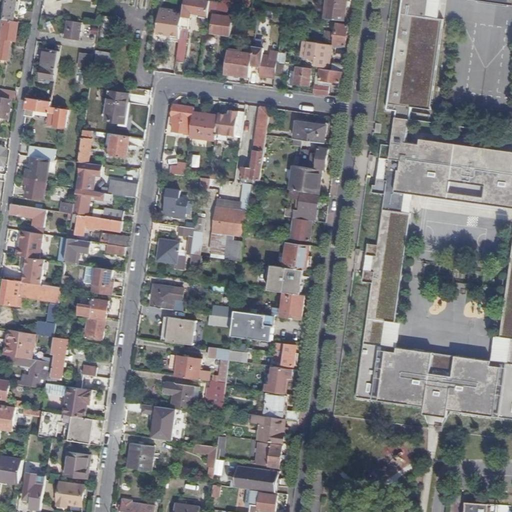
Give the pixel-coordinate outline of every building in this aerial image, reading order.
[(0,0),(0,19),(6,21),(9,0),(0,0)] [(348,0),(328,0),(326,20),(345,23),(348,0)] [(367,271),(364,282),(374,284),(358,399),(427,409),(430,386),(452,389),(449,412),(511,420),(511,152),(421,140),(421,146),(408,144),(413,109),(432,111),(444,20),(426,18),(428,0),(403,0),(388,111),(398,112),(393,147),(383,146),(381,159),(388,160),(385,181),(379,181),(377,194),(386,196),(379,246),(370,245),(368,255),(374,257),(372,272),(367,271)] [(230,5),(211,2),(209,13),(217,14),(217,11),(229,13),(230,5)] [(242,7),(236,6),(235,15),(246,17),(246,15),(247,8),(242,7)] [(260,10),(251,9),(247,8),(246,15),(260,17),(260,10)] [(180,41),(183,16),(174,14),(174,12),(161,10),(157,35),(168,36),(170,39),(180,41)] [(118,18),(103,16),(100,35),(115,37),(118,18)] [(212,34),(231,37),(234,18),(215,16),(212,34)] [(0,60),(1,61),(4,41),(5,35),(10,36),(12,22),(6,21),(0,19),(0,60)] [(69,22),(66,39),(79,41),(82,24),(69,22)] [(336,46),(346,48),(349,27),(339,25),(336,46)] [(331,46),(304,42),(302,58),(310,59),(310,61),(311,62),(313,63),(316,63),(315,66),(330,68),(331,61),(328,60),(331,46)] [(278,63),(278,59),(264,57),(265,50),(255,48),(254,55),(252,67),(261,69),(260,77),(276,79),(276,77),(278,63)] [(57,81),(61,53),(46,50),(42,79),(57,81)] [(113,54),(98,52),(95,71),(111,73),(113,54)] [(254,55),(229,52),(226,75),(250,79),(252,67),(254,55)] [(288,55),(279,54),(278,59),(278,63),(285,64),(287,65),(288,55)] [(93,57),(81,55),(79,67),(91,69),(93,57)] [(285,64),(278,63),(276,77),(283,78),(285,64)] [(348,73),(349,67),(334,65),(333,71),(342,73),(348,73)] [(312,69),(298,67),(297,73),(292,72),(290,84),(310,87),(312,69)] [(342,73),(333,71),(318,69),(317,73),(321,74),(320,81),(330,83),(341,84),(342,73)] [(321,74),(317,73),(315,85),(329,87),(330,83),(320,81),(321,74)] [(276,77),(276,79),(275,89),(283,89),(285,78),(283,78),(276,77)] [(313,93),(329,95),(330,87),(329,87),(315,85),(313,93)] [(15,94),(0,91),(0,100),(9,102),(14,103),(15,94)] [(130,95),(111,92),(106,122),(120,124),(125,125),(129,103),(130,95)] [(53,103),(29,99),(27,116),(35,118),(36,111),(52,114),(52,109),(53,103)] [(9,102),(0,100),(0,119),(5,121),(9,102)] [(132,104),(129,103),(125,125),(120,124),(119,127),(128,128),(132,104)] [(176,118),(175,123),(174,132),(191,135),(195,109),(174,106),(173,117),(176,118)] [(261,187),(272,109),(261,108),(254,162),(251,161),(250,170),(244,169),(241,184),(245,185),(253,186),(261,187)] [(67,128),(70,112),(52,109),(52,114),(50,126),(67,128)] [(228,116),(220,115),(217,135),(242,138),(246,114),(232,112),(231,114),(231,116),(228,116)] [(218,118),(195,114),(192,138),(216,141),(217,135),(220,115),(218,114),(218,118)] [(296,141),(325,145),(326,137),(328,127),(316,126),(298,123),(296,141)] [(326,137),(329,138),(331,128),(331,127),(331,126),(330,125),(329,125),(328,124),(317,123),(316,126),(328,127),(326,137)] [(127,137),(114,135),(111,157),(126,159),(128,146),(126,146),(127,137)] [(93,140),(83,138),(80,163),(82,163),(90,164),(93,140)] [(31,147),(29,157),(34,158),(44,159),(46,149),(31,147)] [(58,151),(46,149),(44,159),(57,160),(58,151)] [(295,167),(291,191),(320,195),(322,185),(324,186),(330,151),(321,150),(320,155),(314,154),(312,170),(308,169),(310,158),(302,157),(300,168),(295,167)] [(215,156),(211,180),(217,181),(220,157),(215,156)] [(44,159),(34,158),(32,170),(31,178),(29,186),(27,199),(46,202),(52,160),(44,159)] [(102,177),(103,166),(90,164),(82,163),(78,190),(79,190),(84,191),(84,189),(93,190),(95,176),(102,177)] [(172,167),(171,175),(186,177),(188,164),(180,163),(180,168),(172,167)] [(217,181),(211,180),(202,179),(201,189),(210,190),(210,187),(222,189),(223,182),(217,181)] [(127,197),(129,184),(112,182),(111,190),(104,189),(103,194),(127,197)] [(138,199),(139,186),(129,184),(127,197),(138,199)] [(243,262),(253,186),(245,185),(242,204),(242,212),(217,209),(211,252),(213,252),(212,258),(243,262)] [(84,191),(79,190),(76,215),(88,217),(92,197),(85,196),(86,191),(84,191)] [(180,200),(181,193),(169,191),(165,217),(186,220),(189,201),(180,200)] [(242,212),(242,204),(219,200),(217,209),(242,212)] [(49,211),(13,205),(11,216),(35,220),(33,234),(45,235),(49,211)] [(94,218),(123,222),(125,212),(108,209),(107,213),(95,211),(94,218)] [(77,236),(71,235),(70,240),(84,242),(87,223),(94,224),(94,228),(122,233),(124,223),(123,222),(94,218),(88,217),(88,218),(80,217),(77,236)] [(206,219),(197,218),(196,224),(196,229),(195,230),(195,231),(204,233),(206,219)] [(311,242),(314,222),(296,219),(293,239),(311,242)] [(195,231),(195,230),(180,228),(179,236),(194,239),(195,231)] [(192,255),(201,256),(204,233),(195,231),(194,239),(192,255)] [(127,249),(130,249),(131,242),(129,239),(103,234),(101,244),(108,245),(127,249)] [(70,240),(67,264),(77,266),(79,252),(91,254),(93,243),(84,242),(70,240)] [(59,242),(51,241),(48,259),(60,261),(60,259),(63,259),(65,249),(58,248),(59,242)] [(181,245),(162,242),(159,262),(177,264),(176,270),(184,271),(186,258),(179,257),(181,245)] [(307,272),(311,247),(288,243),(284,268),(300,270),(305,271),(307,272)] [(126,257),(127,249),(108,245),(107,254),(126,257)] [(199,269),(201,256),(192,255),(190,268),(199,269)] [(55,283),(64,284),(67,264),(58,263),(55,283)] [(64,284),(63,289),(72,290),(74,275),(82,276),(82,278),(90,280),(92,269),(77,266),(67,264),(64,284)] [(300,270),(284,268),(276,267),(273,292),(285,294),(301,296),(303,284),(298,283),(300,270)] [(97,269),(93,294),(113,297),(114,288),(112,288),(113,283),(114,272),(97,269)] [(5,280),(1,306),(3,306),(3,305),(22,308),(23,298),(54,303),(61,304),(63,289),(5,280)] [(155,287),(152,308),(184,313),(186,302),(184,301),(185,291),(155,287)] [(233,296),(225,294),(224,303),(232,304),(233,296)] [(281,318),(303,321),(306,297),(301,296),(285,294),(281,318)] [(80,307),(79,317),(92,319),(92,317),(107,320),(110,302),(95,300),(94,300),(93,309),(88,308),(80,307)] [(44,336),(55,338),(60,306),(54,305),(51,319),(53,319),(52,324),(46,323),(44,336)] [(237,312),(237,310),(216,307),(215,317),(236,319),(237,312)] [(276,318),(237,312),(236,319),(235,327),(233,337),(237,337),(273,343),(276,318)] [(210,324),(235,327),(236,319),(215,317),(211,316),(210,324)] [(106,327),(119,329),(120,323),(107,321),(89,319),(86,337),(104,341),(106,327)] [(166,336),(165,343),(184,346),(184,340),(187,324),(187,321),(168,319),(167,328),(166,336)] [(196,325),(187,324),(184,340),(194,341),(196,325)] [(6,356),(9,356),(33,360),(37,335),(9,331),(6,356)] [(51,363),(49,376),(63,378),(69,340),(55,338),(51,363)] [(286,345),(286,352),(280,350),(279,359),(284,360),(283,366),(294,367),(297,347),(286,345)] [(208,358),(217,359),(219,349),(209,348),(208,358)] [(222,361),(219,383),(227,384),(230,362),(231,351),(219,349),(217,359),(217,360),(222,361)] [(247,354),(231,351),(231,352),(230,362),(245,364),(247,354)] [(28,376),(26,387),(47,391),(49,376),(51,363),(33,360),(9,356),(8,364),(33,368),(32,377),(28,376)] [(178,371),(177,377),(200,381),(200,380),(210,381),(211,373),(201,372),(203,360),(172,356),(170,370),(178,371)] [(84,376),(97,379),(98,370),(85,368),(84,376)] [(268,386),(267,392),(286,395),(289,380),(293,380),(294,371),(275,368),(273,386),(268,386)] [(12,383),(0,381),(0,399),(9,401),(12,383)] [(213,394),(226,396),(227,386),(227,384),(219,383),(214,382),(213,394)] [(174,396),(173,409),(192,412),(196,388),(168,384),(167,394),(174,396)] [(69,388),(65,416),(86,419),(88,410),(83,409),(84,405),(88,406),(91,406),(93,392),(82,390),(69,388)] [(286,420),(299,421),(300,413),(285,411),(287,397),(268,395),(267,409),(260,408),(259,416),(286,420)] [(0,406),(0,431),(3,431),(13,433),(17,408),(0,406)] [(44,413),(25,410),(24,415),(43,419),(44,413)] [(44,413),(43,419),(40,437),(53,439),(57,440),(59,424),(66,425),(64,441),(77,443),(102,447),(105,422),(86,419),(65,416),(44,413)] [(154,415),(151,439),(170,442),(173,418),(154,415)] [(262,426),(260,441),(284,445),(286,428),(285,428),(286,420),(259,416),(257,416),(248,415),(246,424),(262,426)] [(220,438),(219,449),(219,450),(225,451),(227,439),(220,438)] [(129,469),(153,473),(156,448),(133,445),(129,469)] [(211,467),(216,468),(217,461),(217,460),(219,450),(219,449),(196,445),(195,453),(209,455),(209,460),(212,460),(211,467)] [(259,466),(269,468),(269,467),(280,469),(283,447),(272,445),(272,446),(262,445),(259,463),(259,466)] [(66,477),(72,478),(75,456),(70,455),(66,477)] [(75,456),(72,478),(86,480),(90,458),(75,456)] [(0,457),(0,480),(21,484),(24,461),(0,457)] [(235,487),(235,489),(277,495),(278,488),(279,488),(280,480),(279,480),(280,473),(238,467),(237,474),(230,473),(228,481),(233,482),(232,487),(235,487)] [(31,509),(42,510),(46,483),(37,481),(38,475),(29,474),(25,494),(29,495),(29,500),(32,501),(31,509)] [(58,482),(57,508),(85,509),(86,483),(58,482)] [(276,511),(278,497),(262,495),(259,511),(268,511),(276,511)] [(508,511),(509,504),(466,503),(465,511),(508,511)]
